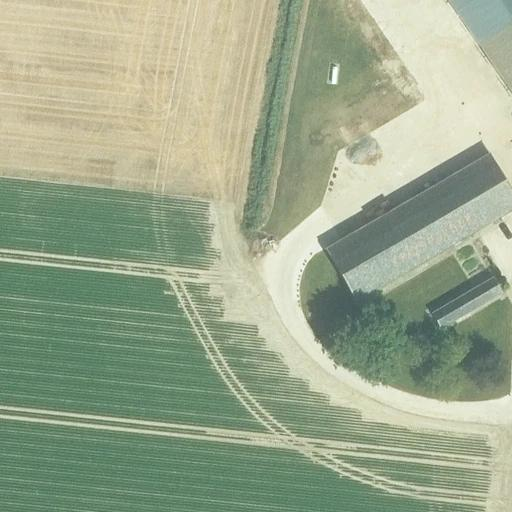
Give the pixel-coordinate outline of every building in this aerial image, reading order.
[(511,0),(446,0),(466,27),(478,45),(482,50),(490,62),(511,94),(511,0)] [(358,149),(445,101),(427,70),(341,118),(358,149)] [(357,301),(511,210),(511,194),(488,153),(326,248),(357,301)] [(343,161),(325,157),(318,187),(336,191),(343,161)] [(492,278),(431,314),(441,330),(502,294),(492,278)]
